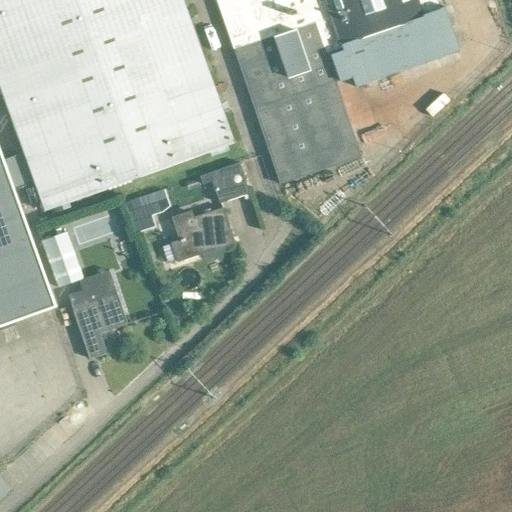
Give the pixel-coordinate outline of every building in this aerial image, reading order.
[(13,190),(21,188),(33,183),(43,212),(234,143),(182,0),(0,0),(0,91),(22,153),(3,160),(0,152),(0,327),(55,307),(13,190)] [(439,10),(435,0),(216,0),(280,184),(360,157),(335,82),(351,77),(354,87),(459,51),(444,8),(439,10)] [(403,86),(423,78),(419,70),(400,77),(403,86)] [(239,163),(220,170),(199,177),(202,185),(212,182),(219,204),(249,194),(239,163)] [(162,217),(155,198),(147,201),(133,206),(140,224),(162,217)] [(127,227),(118,204),(99,211),(108,234),(127,227)] [(223,209),(204,215),(191,219),(190,214),(172,220),(179,242),(172,245),(177,260),(202,252),(201,247),(232,237),(223,209)] [(41,241),(58,288),(82,279),(66,233),(41,241)] [(126,325),(112,281),(68,296),(89,359),(106,353),(99,333),(126,325)]
